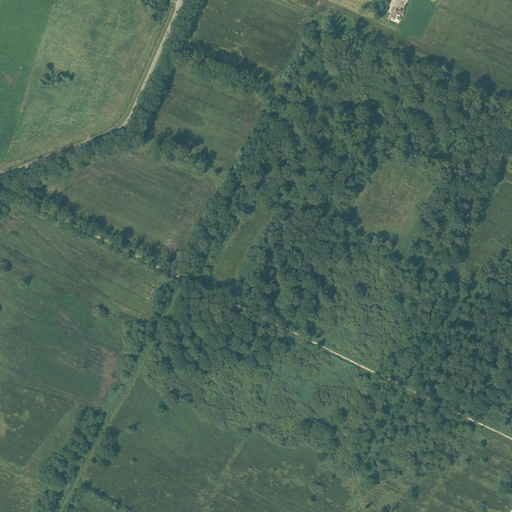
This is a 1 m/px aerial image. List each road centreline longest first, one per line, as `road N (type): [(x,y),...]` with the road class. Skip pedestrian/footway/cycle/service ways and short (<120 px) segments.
road 1 (track): [(0,190),(511,439)]
road 2 (unclassified): [(1,177),(128,121),(182,0)]
